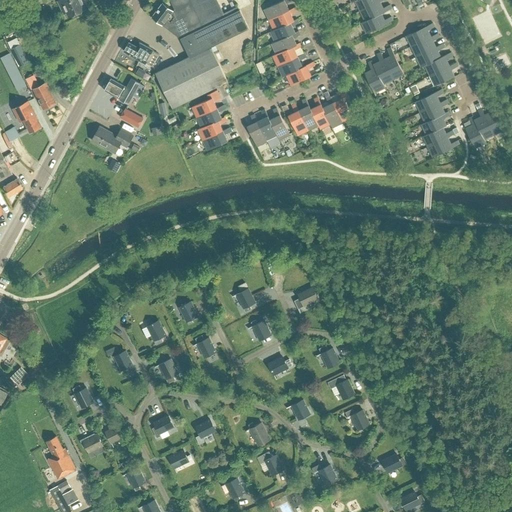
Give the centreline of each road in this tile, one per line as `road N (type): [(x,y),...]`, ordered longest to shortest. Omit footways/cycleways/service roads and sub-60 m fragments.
road 1 (track): [(426,214),(279,203),(228,208),(139,236),(51,289),(5,287)]
road 2 (tertiary): [(0,254),(138,0)]
road 3 (track): [(511,403),(432,238)]
road 4 (residential): [(465,137),(458,121),(467,69),(438,8),(407,22)]
road 5 (residential): [(247,139),(236,114),(334,74),(331,67)]
